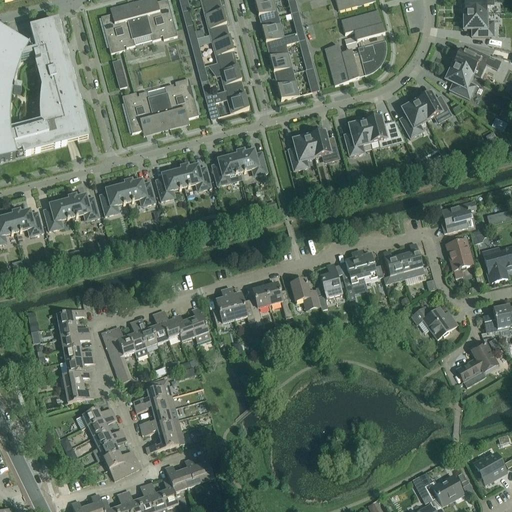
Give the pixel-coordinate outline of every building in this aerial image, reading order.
[(200,0),(203,9),(219,5),(217,0),(200,0)] [(271,0),(255,0),(257,6),(255,6),(258,18),(260,17),(262,23),(277,19),(271,0)] [(293,0),(286,0),(291,16),(297,13),(293,0)] [(334,0),(338,12),(375,3),(374,0),(334,0)] [(463,14),(463,16),(485,15),(485,5),(490,5),(492,2),(492,0),(462,0),(463,7),(460,7),(460,14),(463,14)] [(137,7),(133,8),(142,39),(150,36),(152,43),(161,41),(160,38),(162,38),(163,42),(177,38),(167,1),(148,6),(147,2),(137,5),(137,4),(136,4),(137,7)] [(219,5),(203,9),(209,31),(226,26),(223,15),(222,15),(219,5)] [(120,14),(114,15),(101,19),(111,56),(124,52),(123,48),(125,48),(126,50),(135,48),(133,41),(142,39),(133,8),(130,9),(129,6),(129,7),(119,10),(120,14)] [(190,12),(183,14),(186,29),(193,27),(189,13),(190,13),(190,12)] [(361,50),(358,51),(380,64),(381,62),(382,57),(383,53),(383,48),(382,46),(385,45),(384,44),(383,45),(381,38),(383,37),(380,27),(382,27),(378,13),(341,23),(345,36),(354,34),(356,44),(359,43),(361,50)] [(298,14),(291,16),(296,35),(298,43),(305,42),(298,14)] [(485,15),(463,16),(463,32),(471,32),(471,39),(493,39),(492,24),(490,22),(485,22),(485,15)] [(282,39),(278,19),(277,19),(262,23),(260,23),(261,24),(262,23),(264,29),(261,30),(264,41),(266,41),(269,52),(298,43),(296,35),(282,39)] [(0,163),(15,159),(14,155),(23,153),(24,157),(66,145),(67,145),(66,140),(76,138),(77,142),(78,142),(88,139),(83,120),(70,72),(66,73),(64,64),(68,63),(57,23),(30,30),(32,37),(31,40),(27,38),(24,44),(27,46),(26,49),(8,39),(8,40),(5,38),(1,46),(0,47),(0,163)] [(193,27),(186,29),(190,42),(197,41),(193,27)] [(203,30),(196,32),(197,39),(205,36),(203,30)] [(218,65),(234,61),(231,50),(233,50),(230,38),(228,39),(226,33),(211,37),(218,65)] [(305,42),(298,43),(306,72),(313,70),(305,42)] [(270,63),(273,72),(290,68),(284,47),(269,52),(272,62),(270,63)] [(380,64),(358,51),(359,55),(352,57),(351,53),(341,56),(338,47),(325,51),(335,88),(348,84),(348,82),(358,80),(358,78),(364,76),(365,78),(366,78),(365,75),(367,75),(371,72),(375,70),(378,66),(380,64)] [(454,67),(454,68),(481,80),(487,66),(494,69),(487,83),(511,94),(511,62),(499,57),(497,62),(495,61),(495,63),(490,60),(490,59),(470,50),(467,57),(460,54),(457,60),(455,60),(453,66),(454,67)] [(218,65),(209,67),(209,68),(216,78),(221,77),(224,87),(241,83),(238,71),(237,72),(234,61),(218,65)] [(113,64),(120,90),(127,88),(120,62),(113,64)] [(455,80),(452,86),(449,92),(469,101),(474,91),(474,89),(473,87),(469,85),(473,77),(454,68),(452,68),(448,77),(455,80)] [(204,69),(198,71),(201,84),(208,82),(204,69)] [(293,75),(275,80),(276,80),(279,90),(277,91),(281,102),(298,98),(292,76),(293,76),(293,75)] [(166,96),(157,98),(166,129),(169,128),(170,131),(170,130),(180,127),(179,123),(198,118),(188,81),(175,84),(176,89),(173,89),(173,87),(164,89),(166,96)] [(201,84),(205,99),(212,97),(208,82),(201,84)] [(242,89),(212,97),(205,99),(211,121),(218,119),(214,105),(228,101),(232,115),(249,111),(246,99),(244,100),(241,90),(242,89)] [(166,129),(157,98),(149,100),(147,94),(138,96),(139,98),(137,99),(136,95),(122,99),(132,136),(151,130),(152,135),(162,132),(162,133),(163,133),(162,129),(166,129)] [(417,103),(416,103),(418,106),(427,122),(427,123),(434,119),(437,123),(439,124),(441,123),(451,118),(440,98),(429,105),(425,98),(423,99),(422,97),(416,101),(417,103)] [(427,122),(418,106),(414,108),(412,107),(408,109),(408,111),(403,113),(405,117),(398,120),(407,140),(414,136),(417,133),(415,128),(427,122)] [(366,123),(364,123),(366,129),(370,145),(378,143),(379,148),(382,150),(384,149),(404,144),(394,124),(376,128),(374,121),(373,121),(372,119),(365,121),(366,123)] [(370,145),(366,129),(359,130),(358,128),(353,130),(353,132),(346,134),(347,137),(341,139),(348,161),(354,160),(358,156),(356,151),(371,146),(370,145)] [(310,138),(309,138),(314,160),(322,158),(324,163),(326,164),(328,164),(339,161),(333,140),(320,143),(318,136),(317,136),(316,134),(309,136),(310,138)] [(301,148),(295,150),(288,152),(293,173),(304,170),(306,169),(307,167),(306,162),(314,160),(309,138),(299,141),(301,148)] [(237,157),(236,157),(240,175),(243,174),(244,175),(246,174),(246,173),(253,171),(254,178),(267,175),(262,154),(255,156),(254,153),(253,154),(253,153),(244,155),(244,152),(236,154),(237,157)] [(218,166),(211,168),(217,188),(230,185),(228,178),(235,176),(235,177),(237,177),(237,176),(240,175),(236,157),(227,160),(228,163),(224,164),(223,164),(223,163),(222,163),(221,163),(218,163),(218,166)] [(181,172),(180,172),(184,190),(187,189),(188,190),(190,189),(190,188),(197,186),(198,193),(211,190),(206,169),(199,171),(198,169),(197,169),(197,168),(188,170),(188,167),(180,169),(181,172)] [(162,181),(155,182),(161,203),(174,200),(172,193),(179,191),(179,192),(181,192),(181,191),(184,190),(180,172),(171,175),(172,178),(167,179),(167,178),(166,178),(165,177),(162,178),(162,181)] [(125,187),(124,187),(128,205),(131,204),(132,205),(134,204),(134,203),(140,201),(142,208),(155,205),(150,184),(143,186),(142,183),(141,184),(141,183),(132,185),(131,182),(124,184),(125,187)] [(106,196),(99,198),(105,218),(118,215),(116,208),(123,206),(123,207),(125,207),(125,206),(128,205),(124,187),(115,190),(116,193),(112,194),(111,194),(111,193),(110,193),(109,192),(108,192),(106,193),(106,196)] [(69,202),(68,202),(72,220),(75,219),(76,220),(78,219),(78,218),(84,216),(86,223),(99,220),(94,199),(87,201),(86,198),(85,199),(85,198),(76,200),(76,197),(68,199),(69,202)] [(50,211),(43,212),(49,233),(62,230),(60,223),(67,221),(67,222),(69,222),(69,221),(72,220),(68,202),(59,205),(60,208),(55,209),(55,208),(54,208),(53,207),(52,207),(50,208),(50,211)] [(473,204),(441,213),(445,227),(442,228),(444,235),(467,229),(465,223),(470,221),(467,212),(474,210),(473,204)] [(247,210),(238,213),(240,220),(249,217),(247,210)] [(13,217),(12,217),(16,235),(19,234),(20,235),(22,234),(22,233),(28,231),(30,238),(43,235),(38,214),(30,216),(30,213),(29,214),(29,213),(20,215),(20,212),(12,214),(13,217)] [(511,217),(509,212),(487,218),(490,228),(511,222),(511,217)] [(0,246),(6,245),(4,238),(11,236),(11,237),(13,237),(13,236),(16,235),(12,217),(3,220),(4,223),(0,224),(0,246)] [(487,239),(484,231),(471,235),(474,246),(482,244),(482,243),(484,240),(487,239)] [(137,238),(125,242),(128,251),(139,248),(137,238)] [(97,244),(101,258),(111,255),(107,242),(97,244)] [(452,273),(453,273),(455,280),(463,278),(461,271),(473,267),(466,242),(445,247),(452,273)] [(411,255),(399,258),(405,281),(424,276),(422,270),(415,246),(409,247),(411,255)] [(511,248),(499,253),(483,257),(490,285),(507,280),(504,269),(511,266),(511,248)] [(79,251),(69,254),(72,264),(82,261),(79,251)] [(361,252),(356,254),(363,280),(370,279),(370,281),(377,279),(370,256),(363,258),(361,252)] [(389,253),(383,255),(385,264),(389,279),(383,280),(384,287),(404,282),(405,281),(399,258),(391,260),(389,253)] [(344,263),(347,273),(351,286),(357,284),(357,282),(363,280),(356,254),(351,255),(352,261),(344,263)] [(51,261),(42,264),(44,272),(53,270),(51,261)] [(22,262),(12,265),(16,279),(26,276),(22,262)] [(320,279),(325,296),(326,302),(342,298),(333,266),(326,268),(329,277),(320,279)] [(303,303),(306,314),(321,309),(318,299),(316,293),(309,295),(305,282),(290,286),(295,305),(303,303)] [(433,282),(425,284),(428,294),(436,292),(433,282)] [(265,289),(270,307),(282,304),(277,286),(265,289)] [(257,311),(270,307),(265,289),(252,293),(257,311)] [(231,290),(226,292),(234,322),(246,319),(247,322),(253,320),(252,314),(249,306),(244,307),(240,296),(233,298),(231,290)] [(213,316),(215,326),(217,330),(223,329),(222,326),(234,322),(226,292),(221,293),(223,301),(215,303),(219,314),(213,316)] [(323,297),(318,299),(321,309),(321,312),(327,311),(323,297)] [(407,298),(401,302),(404,307),(410,304),(407,298)] [(288,304),(282,306),(286,320),(292,319),(288,304)] [(494,316),(482,319),(486,334),(497,332),(511,328),(511,326),(509,311),(508,308),(493,311),(494,316)] [(188,322),(195,339),(197,346),(210,341),(203,319),(199,309),(192,312),(194,320),(188,322)] [(423,322),(432,334),(437,342),(457,327),(451,320),(447,323),(438,310),(430,316),(425,309),(417,315),(411,319),(417,327),(423,322)] [(56,317),(58,329),(75,326),(74,320),(86,318),(85,312),(56,317)] [(169,342),(179,338),(174,322),(170,323),(166,312),(159,314),(169,342)] [(259,312),(252,314),(253,320),(256,329),(263,327),(259,312)] [(151,330),(157,346),(169,342),(159,314),(152,317),(156,328),(151,330)] [(179,338),(181,344),(195,339),(188,322),(182,324),(180,317),(174,318),(175,321),(174,322),(179,338)] [(136,323),(146,350),(157,346),(151,330),(146,332),(141,321),(136,323)] [(29,325),(31,335),(39,333),(37,323),(29,325)] [(148,356),(136,323),(130,325),(134,336),(128,338),(134,354),(136,360),(148,356)] [(58,329),(61,341),(89,336),(88,329),(76,332),(75,326),(58,329)] [(101,335),(105,345),(116,341),(119,347),(121,353),(123,358),(134,354),(128,338),(123,340),(119,329),(101,335)] [(61,341),(63,353),(80,350),(79,344),(90,342),(89,336),(61,341)] [(116,341),(105,345),(107,351),(119,347),(116,341)] [(498,366),(491,354),(486,345),(471,354),(476,363),(464,370),(462,368),(456,372),(463,384),(482,373),(483,375),(498,366)] [(119,347),(107,351),(109,357),(121,353),(119,347)] [(63,353),(65,365),(94,359),(93,353),(81,355),(80,350),(63,353)] [(121,353),(109,357),(111,363),(123,358),(121,353)] [(123,358),(111,363),(114,369),(125,365),(123,358)] [(65,365),(67,376),(84,373),(83,367),(95,365),(94,359),(65,365)] [(184,371),(189,370),(191,369),(189,363),(188,363),(182,365),(184,371)] [(125,365),(114,369),(116,374),(127,370),(125,365)] [(127,370),(116,374),(118,380),(130,376),(127,370)] [(62,377),(65,391),(83,388),(82,381),(90,380),(88,372),(84,373),(67,376),(62,377)] [(130,376),(118,380),(120,386),(129,383),(132,382),(130,376)] [(172,399),(167,381),(144,387),(148,400),(145,401),(145,400),(133,403),(135,409),(172,399)] [(83,388),(65,391),(67,405),(93,400),(92,392),(84,394),(83,388)] [(151,410),(152,417),(169,412),(175,411),(172,399),(135,409),(136,415),(148,412),(148,411),(151,410)] [(87,429),(113,416),(111,410),(100,415),(97,410),(76,420),(81,432),(87,429)] [(151,423),(139,426),(141,432),(172,424),(178,422),(175,411),(169,412),(152,417),(154,423),(152,424),(151,423)] [(87,429),(93,440),(108,432),(105,427),(116,421),(113,416),(87,429)] [(157,433),(159,440),(181,434),(178,422),(172,424),(141,432),(143,438),(155,435),(154,434),(157,433)] [(52,433),(56,440),(62,437),(58,430),(52,433)] [(93,440),(98,450),(124,437),(121,432),(110,437),(108,432),(93,440)] [(146,449),(147,456),(184,446),(181,434),(159,440),(161,447),(158,447),(158,446),(146,449)] [(103,461),(119,454),(116,448),(127,443),(124,437),(98,450),(92,453),(98,464),(103,461)] [(507,437),(498,440),(500,447),(509,444),(507,437)] [(103,461),(109,472),(114,469),(120,466),(125,477),(140,470),(132,453),(121,458),(119,454),(103,461)] [(194,468),(200,486),(214,481),(205,456),(197,459),(200,466),(194,468)] [(474,466),(485,487),(493,482),(492,480),(505,473),(495,456),(483,463),(482,461),(474,466)] [(76,461),(71,464),(74,470),(75,472),(76,474),(82,472),(76,461)] [(181,473),(187,490),(200,486),(194,468),(192,461),(184,463),(187,471),(181,473)] [(114,469),(120,480),(125,477),(120,466),(114,469)] [(174,495),(187,490),(181,473),(175,475),(172,468),(165,470),(168,479),(174,495)] [(109,472),(114,483),(120,480),(114,469),(109,472)] [(425,475),(419,479),(421,482),(424,488),(430,485),(425,475)] [(430,485),(424,488),(428,495),(432,503),(433,504),(438,501),(443,510),(443,509),(442,507),(455,500),(456,502),(464,498),(453,478),(432,489),(430,485)] [(161,494),(166,510),(178,506),(174,495),(168,479),(162,481),(166,492),(161,494)] [(155,496),(151,485),(146,487),(154,511),(166,511),(166,510),(161,494),(155,496)] [(144,500),(138,502),(141,511),(154,511),(146,487),(140,489),(144,500)] [(464,489),(463,490),(469,500),(474,497),(469,487),(464,489)] [(129,493),(123,495),(128,511),(141,511),(138,502),(133,504),(129,493)] [(116,511),(128,511),(123,495),(117,497),(121,508),(115,510),(116,511)] [(428,495),(421,499),(425,507),(432,503),(428,495)] [(88,511),(103,511),(101,502),(101,503),(98,496),(91,499),(93,506),(87,508),(88,511)] [(116,511),(115,510),(109,511),(106,501),(101,502),(103,511),(116,511)] [(73,511),(88,511),(87,508),(81,511),(79,503),(71,506),(73,511)]
